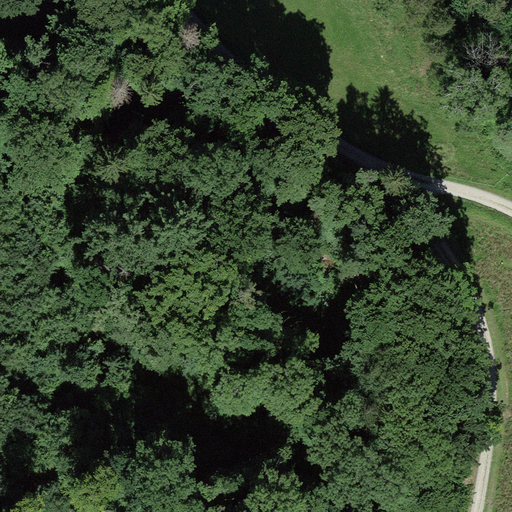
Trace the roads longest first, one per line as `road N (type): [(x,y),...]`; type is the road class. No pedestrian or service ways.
road 1 (track): [(179,0),(439,243),(471,294),(494,393),(478,511)]
road 2 (track): [(0,154),(118,343),(338,511)]
road 3 (track): [(0,44),(45,53),(105,35),(136,0)]
road 4 (track): [(381,189),(460,185),(511,200)]
